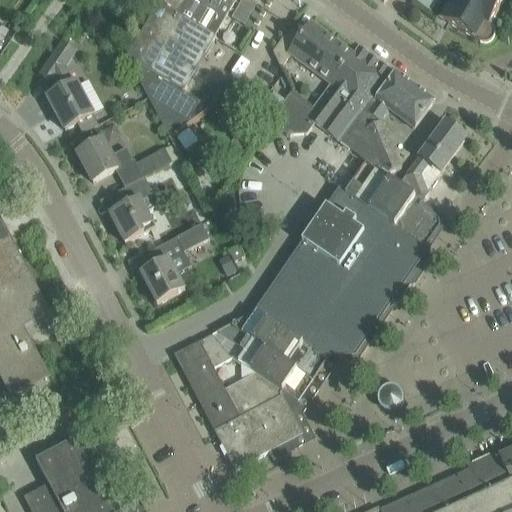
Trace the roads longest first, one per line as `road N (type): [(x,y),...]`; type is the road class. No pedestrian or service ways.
road 1 (residential): [(138,357),(0,127)]
road 2 (unclassified): [(269,511),(511,401)]
road 3 (residential): [(138,357),(261,288),(300,227)]
road 4 (tertiary): [(511,110),(438,75),(338,0)]
road 5 (residential): [(217,511),(138,357)]
road 6 (residential): [(300,227),(325,189),(320,172),(297,166),(280,181),(279,196),(295,221)]
